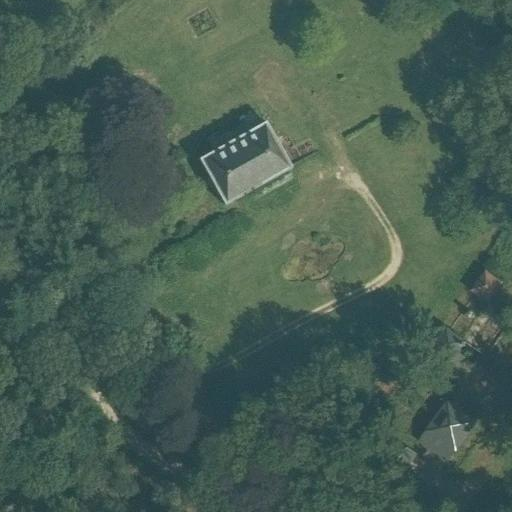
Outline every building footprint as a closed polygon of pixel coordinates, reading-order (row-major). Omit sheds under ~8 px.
[(200,161),(224,205),(289,169),(265,125),(200,161)] [(488,304),(504,283),(487,271),(472,291),(488,304)] [(467,343),(446,329),(432,349),(460,369),(466,359),(459,354),(467,343)] [(447,400),(419,441),(449,462),(456,452),(457,453),(478,422),(447,400)] [(397,439),(385,455),(406,470),(418,454),(397,439)] [(392,503),(399,493),(381,480),(374,490),(392,503)]
